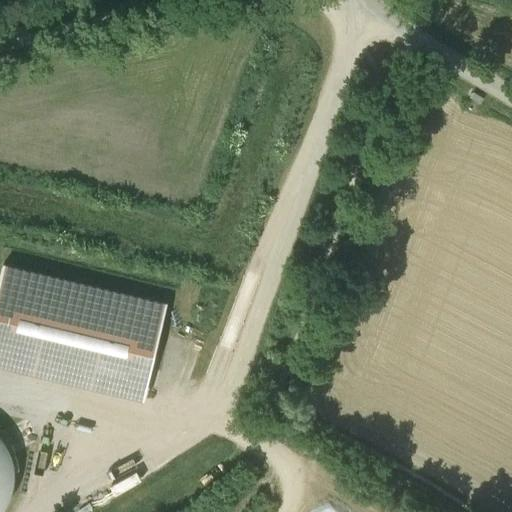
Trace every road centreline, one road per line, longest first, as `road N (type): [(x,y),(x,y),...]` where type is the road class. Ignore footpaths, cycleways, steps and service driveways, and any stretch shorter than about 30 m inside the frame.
road 1 (residential): [(369,0),(250,321),(189,433),(55,459)]
road 2 (residential): [(511,98),(369,0)]
